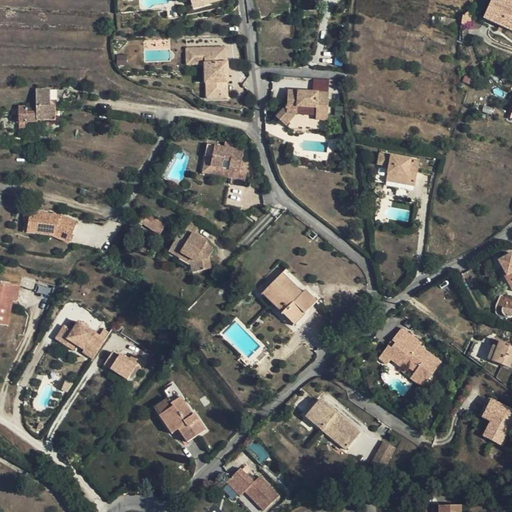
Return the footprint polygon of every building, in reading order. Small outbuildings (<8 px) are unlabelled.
[(511,0),(492,0),(484,18),(511,30),(511,0)] [(462,17),(461,23),(469,25),(472,13),(469,12),(462,16),(462,17)] [(220,98),(224,98),(224,83),(225,83),(225,62),(223,63),(210,63),(210,48),(186,48),(186,64),(204,64),(204,83),(206,83),(220,83),(220,98)] [(223,48),(210,48),(210,63),(223,63),(223,48)] [(220,83),(206,83),(206,98),(220,98),(220,83)] [(27,107),(18,107),(19,128),(26,128),(26,122),(37,122),(37,120),(55,120),(55,106),(50,105),(49,101),(50,89),(35,89),(36,111),(27,111),(27,107)] [(287,113),(297,114),(298,107),(317,107),(316,119),(328,120),(329,93),(293,90),(293,95),(287,94),(287,104),(287,113)] [(287,125),(297,114),(287,113),(287,104),(276,117),(287,125)] [(208,144),(203,172),(231,177),(231,182),(244,185),(248,165),(241,164),(243,150),(236,148),(236,144),(225,142),(224,147),(208,144)] [(381,153),(415,162),(416,155),(382,148),(381,153)] [(415,162),(381,153),(380,157),(391,160),(388,170),(407,173),(405,179),(414,181),(418,164),(415,163),(415,162)] [(387,174),(405,179),(407,173),(388,170),(387,174)] [(136,222),(140,225),(142,223),(159,235),(165,225),(148,214),(146,216),(142,214),(136,222)] [(48,219),(26,216),(24,232),(31,233),(34,238),(49,241),(65,248),(74,229),(58,221),(56,223),(49,222),(48,219)] [(182,247),(194,234),(183,227),(172,246),(179,250),(182,247)] [(182,247),(179,250),(195,260),(198,270),(211,267),(208,257),(213,249),(205,245),(207,241),(194,234),(182,247)] [(504,275),(509,284),(511,282),(511,254),(511,253),(499,260),(507,274),(504,275)] [(283,305),(296,286),(282,273),(274,281),(277,285),(268,295),(275,302),(277,300),(283,305)] [(274,281),(264,292),(268,295),(277,285),(274,281)] [(0,324),(8,326),(13,300),(14,294),(18,295),(19,286),(0,282),(0,324)] [(296,286),(283,305),(287,309),(298,320),(316,301),(305,290),(303,292),(296,286)] [(268,295),(264,292),(262,294),(273,304),(275,302),(268,295)] [(500,315),(511,314),(511,296),(499,298),(500,315)] [(279,310),(283,305),(277,300),(275,302),(273,304),(279,310)] [(294,324),(298,320),(287,309),(283,313),(294,324)] [(64,324),(56,336),(65,341),(67,338),(76,343),(83,348),(82,351),(93,357),(102,341),(92,335),(95,330),(78,319),(72,329),(64,324)] [(425,344),(404,329),(385,355),(394,361),(406,370),(408,366),(417,373),(413,379),(425,389),(444,363),(423,347),(425,344)] [(67,338),(65,341),(73,347),(76,343),(67,338)] [(499,340),(497,346),(492,359),(509,366),(511,359),(511,346),(508,346),(509,344),(499,340)] [(488,358),(492,359),(497,346),(493,344),(488,358)] [(112,351),(104,363),(126,379),(136,365),(139,367),(143,361),(133,354),(129,359),(120,353),(119,355),(112,351)] [(394,361),(385,355),(382,359),(390,366),(394,361)] [(173,360),(167,364),(171,371),(177,366),(173,360)] [(358,428),(319,394),(304,410),(344,444),(358,428)] [(178,430),(194,414),(194,413),(192,414),(180,396),(172,402),(169,398),(154,408),(168,429),(174,425),(178,429),(178,430)] [(511,425),(511,408),(491,398),(482,415),(491,419),(483,435),(502,444),(511,425)] [(194,414),(178,430),(186,442),(205,429),(194,414)] [(172,433),(178,429),(174,425),(168,429),(172,433)] [(275,451),(257,432),(245,444),(263,462),(275,451)] [(383,436),(378,445),(389,451),(394,443),(383,436)] [(389,451),(378,445),(374,451),(386,457),(389,451)] [(386,457),(374,451),(369,459),(381,466),(386,457)] [(240,466),(226,479),(240,493),(245,489),(263,508),(279,493),(260,474),(253,480),(240,466)]
